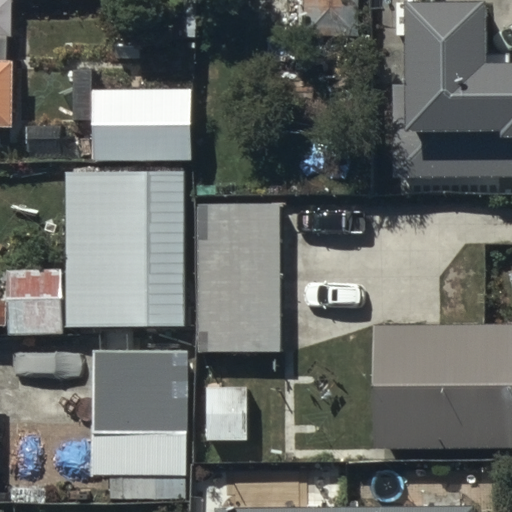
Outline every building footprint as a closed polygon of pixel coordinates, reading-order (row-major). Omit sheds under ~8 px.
[(356,0),(298,0),(299,25),(357,25),(356,0)] [(478,0),(401,0),(401,70),(392,70),(392,159),(511,159),(511,31),(478,32),(478,0)] [(0,124),(15,125),(16,61),(0,60),(0,124)] [(179,156),(62,158),(64,311),(181,310),(179,156)] [(279,215),(201,215),(199,363),(208,363),(208,389),(222,389),(222,364),(279,364),(279,215)] [(11,341),(63,341),(62,281),(11,281),(11,341)] [(511,308),(376,308),(376,430),(511,429),(511,308)] [(88,346),(18,346),(18,380),(88,380),(88,346)] [(192,361),(93,360),(92,488),(110,488),(109,511),(190,511),(192,361)] [(248,397),(209,397),(209,449),(248,449),(248,397)] [(473,511),(473,488),(213,491),(213,511),(473,511)]
